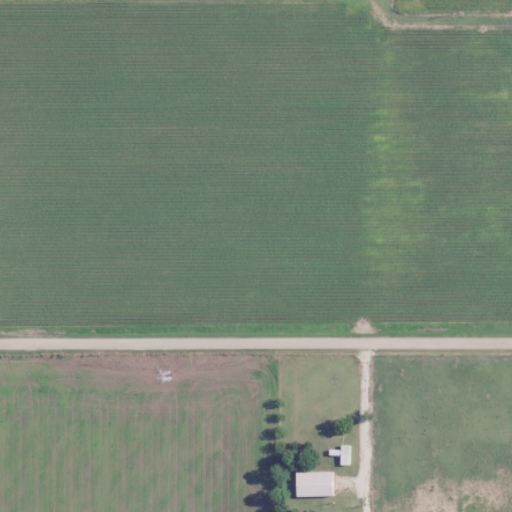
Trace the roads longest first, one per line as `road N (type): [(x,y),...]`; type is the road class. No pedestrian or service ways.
road 1 (residential): [(511,342),(0,344)]
road 2 (residential): [(511,57),(437,53),(393,19),(315,23)]
